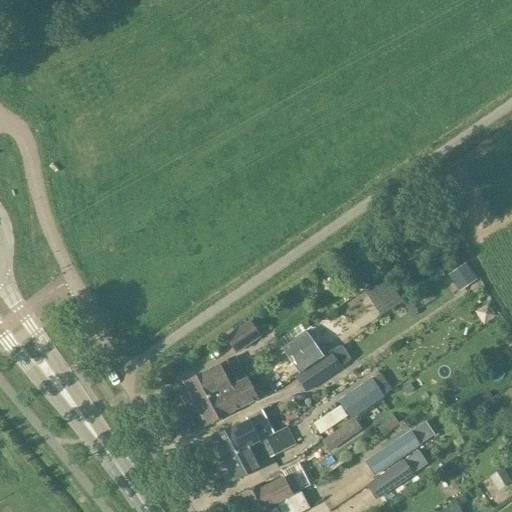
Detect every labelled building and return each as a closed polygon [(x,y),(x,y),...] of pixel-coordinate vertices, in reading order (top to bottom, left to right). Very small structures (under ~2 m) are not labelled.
[(368,292),(385,316),(406,302),(390,278),(368,292)] [(261,339),(251,323),(226,339),(236,355),(261,339)] [(350,360),(341,348),(295,378),(305,393),(341,369),(350,360)] [(194,405),(247,378),(236,357),(183,384),(187,392),(185,393),(184,395),(188,402),(190,403),(192,402),(194,405)] [(247,378),(194,405),(195,408),(193,409),(192,411),(196,418),(198,419),(200,418),(205,426),(231,413),(229,409),(255,396),(247,380),(247,378)] [(384,398),(383,396),(372,380),(371,378),(337,401),(350,420),(384,398)] [(321,436),(348,418),(342,409),(340,407),(314,426),(321,436)] [(223,460),(277,432),(266,412),(213,439),(223,460)] [(330,447),(363,427),(358,419),(326,438),(330,447)] [(287,427),(277,432),(223,460),(234,481),(259,468),(258,465),(270,459),(270,458),(296,445),(287,427)] [(421,445),(411,432),(366,462),(375,476),(421,445)] [(422,468),(412,454),(383,474),(393,489),(414,475),(413,474),(422,468)] [(246,511),(259,511),(301,491),(312,484),(317,480),(308,465),(292,474),(266,487),(265,483),(239,496),(246,511)] [(301,491),(259,511),(303,511),(310,509),(301,491)] [(462,511),(455,502),(439,511),(462,511)]
